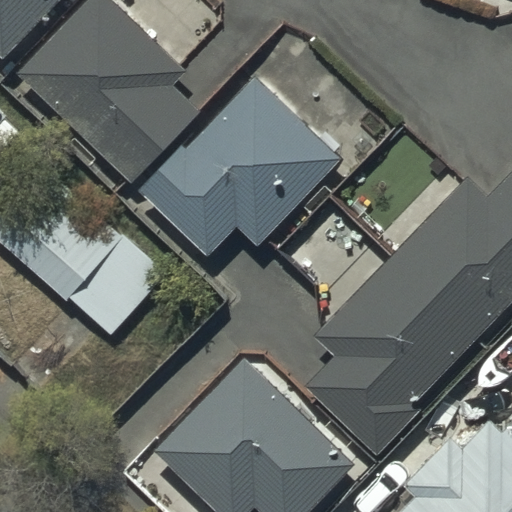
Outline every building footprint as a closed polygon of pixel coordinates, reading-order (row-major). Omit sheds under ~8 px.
[(0,0),(0,49),(3,53),(56,0),(0,0)] [(118,0),(88,0),(22,68),(131,174),(280,23),(255,0),(241,0),(181,62),(118,0)] [(188,136),(142,184),(212,250),(240,220),(263,241),(346,153),(263,74),(196,144),(188,136)] [(0,157),(27,130),(0,103),(0,157)] [(511,165),(487,190),(469,173),(316,330),(337,350),(305,384),(380,455),(423,408),(413,399),(511,292),(511,165)] [(46,170),(0,224),(0,236),(115,333),(167,271),(46,170)] [(241,351),(153,441),(225,511),(242,511),(253,502),(262,511),(297,511),(350,458),(241,351)] [(511,511),(511,419),(502,430),(490,419),(467,444),(452,430),(408,478),(417,487),(393,511),(511,511)]
